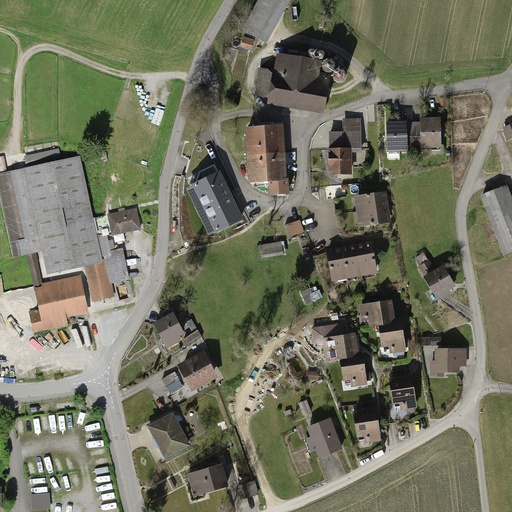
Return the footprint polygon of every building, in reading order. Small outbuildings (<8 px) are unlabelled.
[(292,0),(260,0),(245,30),(270,43),(292,0)] [(323,59),(279,52),(276,71),(259,68),(255,96),(270,98),(269,106),(321,113),(326,111),(331,74),(321,73),(323,59)] [(160,129),(167,108),(166,108),(170,96),(164,93),(153,126),(160,129)] [(421,119),(421,123),(421,147),(421,149),(442,148),(441,119),(421,119)] [(343,133),(329,133),(329,172),(333,172),(333,175),(352,175),(352,164),(352,150),(361,149),(360,120),(342,120),(343,133)] [(408,152),(408,147),(407,123),(407,121),(388,122),(388,152),(408,152)] [(421,123),(407,123),(408,147),(421,147),(421,123)] [(246,129),(248,157),(285,155),(283,126),(264,127),(246,129)] [(287,181),(285,155),(248,157),(249,186),(269,184),(270,196),(288,194),(287,181)] [(81,157),(0,174),(0,188),(15,258),(27,255),(34,290),(38,307),(30,309),(35,333),(68,325),(66,319),(90,313),(81,275),(43,284),(36,253),(42,252),(47,275),(85,267),(93,303),(115,298),(112,286),(131,282),(123,247),(116,248),(114,239),(109,240),(108,236),(107,233),(98,235),(94,219),(81,157)] [(214,166),(201,172),(196,185),(186,189),(208,237),(243,221),(229,191),(221,173),(218,175),(214,166)] [(511,199),(508,188),(482,199),(505,256),(511,253),(511,199)] [(355,197),(357,213),(390,208),(388,192),(355,197)] [(392,223),(390,208),(357,213),(359,227),(392,223)] [(124,213),(94,219),(98,235),(107,233),(108,236),(112,235),(112,237),(142,231),(137,210),(124,213)] [(289,239),(305,235),(301,222),(286,226),(289,239)] [(284,242),(260,249),(263,262),(287,255),(284,242)] [(366,243),(357,244),(363,277),(378,275),(372,242),(366,243)] [(348,280),(363,277),(357,244),(347,246),(343,247),(348,280)] [(332,282),(348,280),(343,247),(332,248),(327,249),(332,282)] [(444,265),(435,270),(424,253),(415,258),(420,267),(419,267),(425,277),(424,277),(439,302),(452,294),(450,291),(457,287),(444,265)] [(307,306),(323,299),(319,288),(302,294),(307,306)] [(393,300),(359,305),(362,322),(369,321),(370,328),(379,327),(402,323),(401,319),(396,319),(393,300)] [(185,334),(174,313),(154,324),(163,341),(162,342),(168,353),(181,346),(179,343),(181,342),(179,338),(185,334)] [(402,323),(379,327),(383,349),(389,348),(390,354),(406,352),(402,323)] [(198,331),(182,341),(193,358),(208,348),(198,331)] [(357,335),(323,339),(326,362),(340,361),(364,357),(363,353),(359,353),(357,335)] [(467,349),(435,349),(435,361),(430,361),(430,377),(445,377),(445,374),(461,374),(461,367),(467,367),(467,349)] [(190,360),(178,366),(192,393),(218,378),(204,352),(190,360)] [(364,357),(340,361),(344,382),(351,381),(352,388),(368,385),(367,381),(371,381),(370,373),(367,373),(364,357)] [(175,373),(163,380),(171,394),(183,387),(175,373)] [(404,376),(389,379),(393,406),(395,406),(396,414),(405,412),(405,410),(417,409),(412,375),(404,376)] [(368,410),(353,412),(358,442),(364,441),(365,445),(382,443),(377,408),(368,410)] [(174,414),(148,427),(165,460),(191,447),(179,425),(174,414)] [(332,420),(307,429),(311,438),(306,440),(311,453),(316,451),(320,460),(343,450),(332,420)] [(223,465),(188,475),(195,498),(229,488),(226,474),(223,465)] [(255,481),(236,487),(240,500),(260,494),(255,481)] [(32,511),(46,511),(52,511),(51,496),(32,496),(32,511)]
